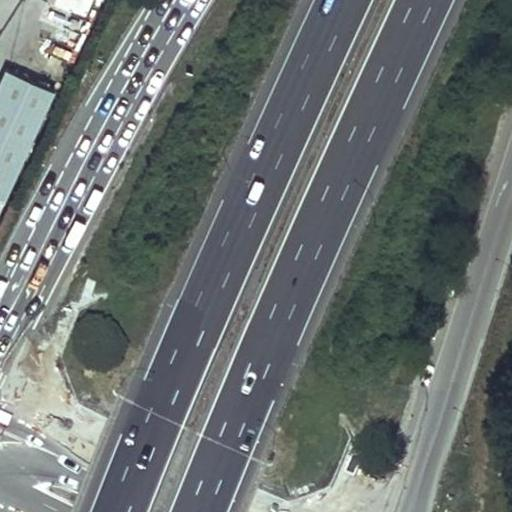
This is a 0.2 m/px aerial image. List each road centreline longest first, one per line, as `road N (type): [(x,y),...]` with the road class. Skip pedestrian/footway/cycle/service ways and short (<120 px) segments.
road 1 (motorway): [(342,0),(118,511)]
road 2 (motorway): [(200,511),(325,209),(423,0)]
road 3 (motorway): [(165,35),(0,364)]
road 4 (motorway): [(411,497),(511,180)]
road 5 (motorway): [(165,35),(74,150),(0,296)]
road 6 (secondary): [(191,511),(0,413)]
road 7 (motorway): [(167,511),(40,463),(0,467)]
